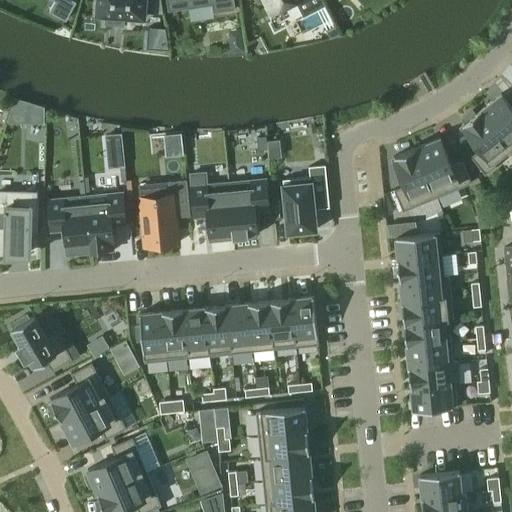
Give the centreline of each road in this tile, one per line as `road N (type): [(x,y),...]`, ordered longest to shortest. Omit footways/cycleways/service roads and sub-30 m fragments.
road 1 (residential): [(349,249),(0,285)]
road 2 (residential): [(511,34),(445,100),(339,150),(349,249)]
road 3 (residential): [(349,249),(375,511)]
road 4 (residential): [(64,511),(0,385)]
